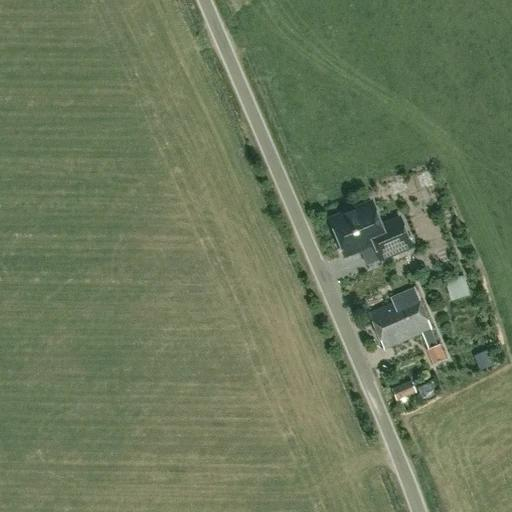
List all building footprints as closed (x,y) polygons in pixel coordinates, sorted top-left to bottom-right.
[(383,224),(373,201),(353,210),(354,214),(330,224),(344,257),(349,255),(351,256),(358,253),(359,251),(373,245),(380,260),(415,246),(402,215),(383,224)] [(383,350),(430,331),(431,330),(413,287),(389,297),(392,304),(368,314),(383,350)] [(439,345),(438,346),(428,350),(427,350),(434,365),(445,360),(439,345)] [(493,366),(488,351),(474,356),(479,371),(493,366)] [(396,401),(416,393),(411,382),(392,390),(396,401)]
